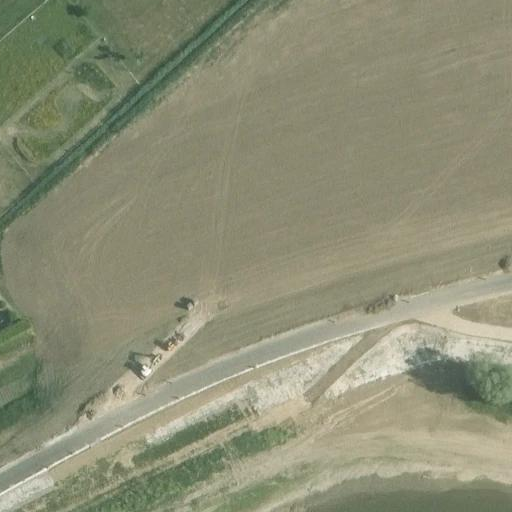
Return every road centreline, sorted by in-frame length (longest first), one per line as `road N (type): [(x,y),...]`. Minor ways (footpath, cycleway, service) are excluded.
road 1 (unclassified): [(0,486),(310,340),(511,281)]
road 2 (track): [(391,312),(354,357),(263,423)]
